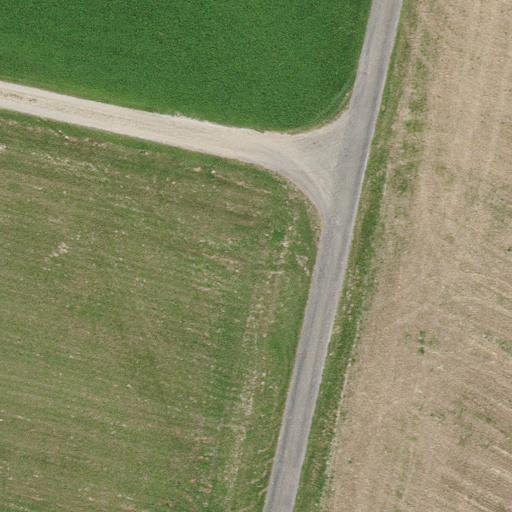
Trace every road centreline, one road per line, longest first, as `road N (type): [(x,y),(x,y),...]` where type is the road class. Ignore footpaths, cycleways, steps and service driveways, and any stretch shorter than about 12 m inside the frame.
road 1 (track): [(287,511),(397,0)]
road 2 (track): [(359,176),(0,97)]
